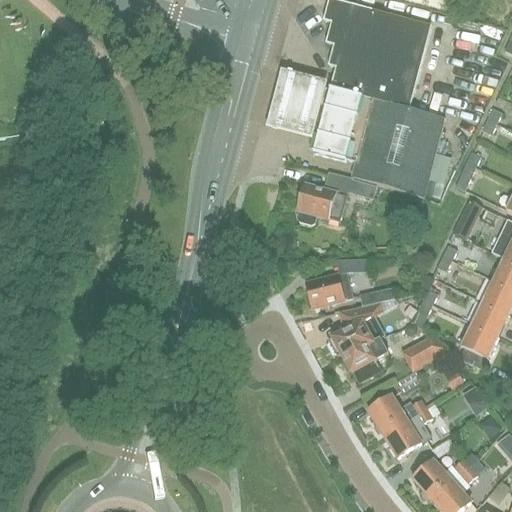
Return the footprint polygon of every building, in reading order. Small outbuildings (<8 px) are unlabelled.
[(337,69),(313,155),(347,164),(347,162),(357,166),(354,181),(425,200),(430,182),(445,186),(452,160),(437,156),(447,121),(410,111),(432,28),(331,1),(325,23),(333,25),(328,45),(335,48),(330,68),(337,69)] [(327,76),(281,64),(267,122),(313,134),(327,76)] [(493,110),(488,120),(497,125),(502,115),(493,110)] [(488,122),(482,132),(492,137),(497,125),(488,120),(488,122)] [(464,172),(473,176),(481,159),(472,154),(464,172)] [(473,176),(464,172),(455,189),(464,193),(473,176)] [(377,189),(354,182),(350,195),(374,201),(377,189)] [(341,226),(349,199),(306,187),(298,214),(299,214),(298,221),(299,224),(312,228),(316,226),(318,219),(341,226)] [(482,209),(470,204),(454,236),(466,242),(482,209)] [(448,248),(443,259),(452,263),(458,253),(448,248)] [(452,263),(443,259),(438,270),(447,274),(452,263)] [(511,265),(504,261),(493,283),(511,292),(511,265)] [(281,296),(300,292),(297,275),(277,280),(281,296)] [(307,285),(313,312),(347,304),(347,302),(355,300),(349,275),(341,277),(307,285)] [(429,292),(430,292),(435,281),(427,277),(421,288),(429,292)] [(511,292),(493,283),(483,305),(511,319),(511,316),(511,292)] [(340,315),(383,306),(382,305),(394,302),(392,290),(360,297),(362,309),(340,314),(340,315)] [(429,292),(424,304),(432,308),(438,297),(430,292),(429,292)] [(432,308),(424,304),(418,315),(427,320),(432,308)] [(511,319),(483,305),(472,326),(501,340),(511,319)] [(383,306),(340,315),(343,336),(330,343),(339,360),(343,358),(345,360),(358,353),(359,355),(376,345),(365,326),(385,315),(383,306)] [(501,340),(472,326),(461,348),(490,362),(501,340)] [(402,355),(412,375),(413,376),(417,374),(454,353),(432,338),(402,355)] [(358,353),(345,360),(353,376),(353,375),(360,388),(385,374),(379,364),(390,357),(382,342),(359,355),(358,353)] [(412,375),(397,384),(403,396),(423,384),(417,374),(413,376),(412,375)] [(394,399),(369,415),(378,428),(376,432),(379,437),(383,437),(384,438),(409,424),(409,423),(417,418),(428,412),(422,402),(411,409),(408,405),(400,410),(394,399)] [(479,418),(490,410),(485,403),(474,410),(479,418)] [(428,412),(417,418),(422,427),(441,415),(436,407),(428,412)] [(409,424),(384,438),(399,462),(423,447),(431,442),(422,427),(417,418),(409,423),(409,424)] [(456,450),(450,440),(432,451),(437,461),(456,450)] [(464,461),(454,471),(461,479),(471,469),(464,461)] [(433,503),(454,485),(435,463),(414,482),(433,503)] [(471,469),(461,479),(468,487),(479,477),(471,469)] [(476,496),(485,503),(499,487),(490,480),(476,496)] [(464,511),(472,505),(454,485),(433,503),(440,511),(464,511)]
